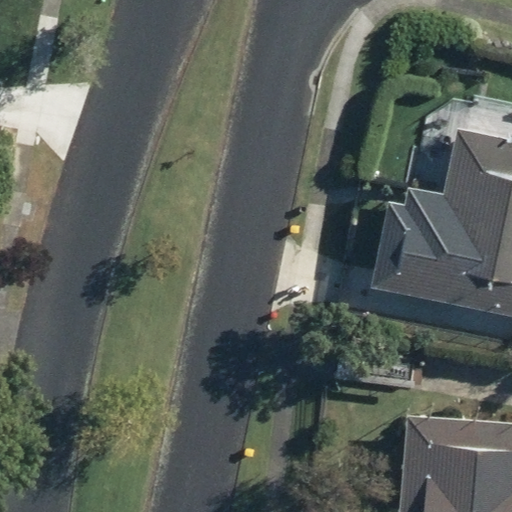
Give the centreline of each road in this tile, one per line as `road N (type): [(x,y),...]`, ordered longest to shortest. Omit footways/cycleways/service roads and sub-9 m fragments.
road 1 (residential): [(29,511),(76,229),(157,0)]
road 2 (residential): [(296,0),(188,511)]
